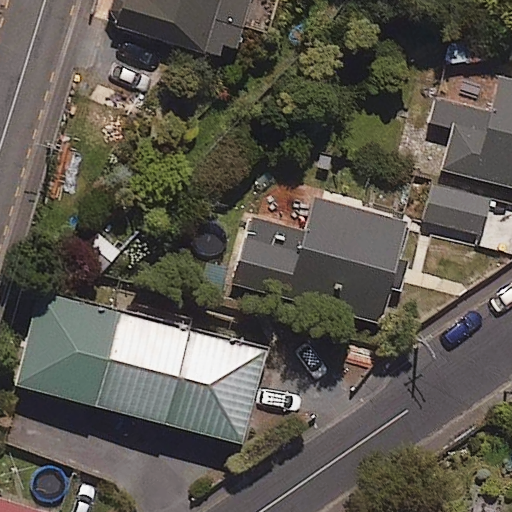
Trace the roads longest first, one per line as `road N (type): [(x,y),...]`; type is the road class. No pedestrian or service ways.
road 1 (residential): [(511,339),(262,511)]
road 2 (residential): [(45,0),(0,157)]
